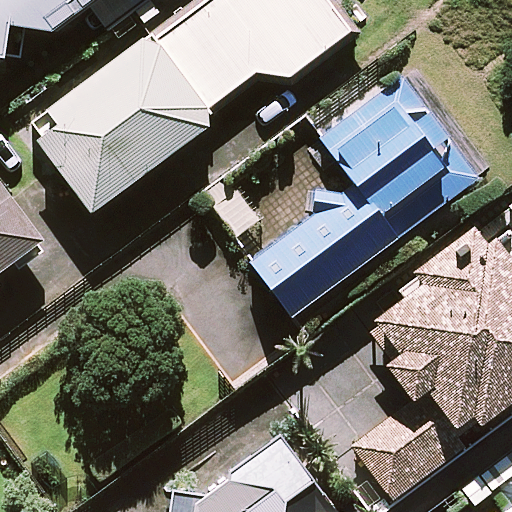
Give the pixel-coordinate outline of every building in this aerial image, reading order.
[(111,32),(137,12),(148,26),(165,13),(154,0),(0,0),(0,76),(91,6),(111,32)] [(352,34),(326,0),(215,0),(165,37),(161,31),(34,125),(98,211),(215,124),(208,115),(265,73),(293,78),(352,34)] [(316,204),(324,211),(255,262),(296,316),(486,173),(411,74),(324,139),(358,185),(347,193),(319,188),(316,204)] [(0,287),(54,249),(0,173),(0,287)] [(259,224),(237,190),(216,203),(238,237),(259,224)] [(393,360),(420,400),(352,445),(390,501),(474,445),(466,432),(511,401),(511,228),(381,316),(405,352),(393,360)] [(215,491),(175,488),(173,511),(340,511),(284,438),(215,491)] [(511,511),(511,484),(493,498),(503,511),(511,511)]
